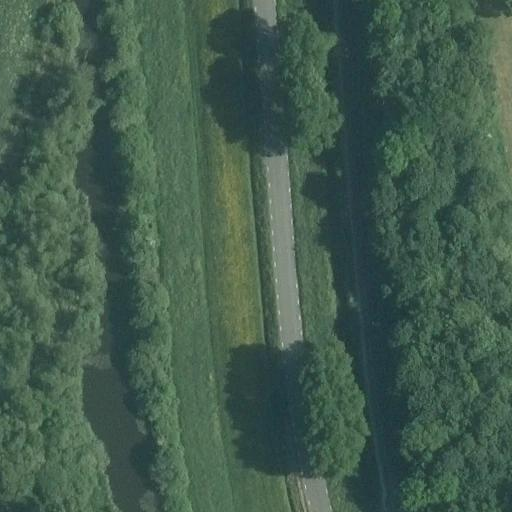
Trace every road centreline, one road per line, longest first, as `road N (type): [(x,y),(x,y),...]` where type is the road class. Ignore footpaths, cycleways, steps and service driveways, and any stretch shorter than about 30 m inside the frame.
road 1 (unknown): [(334,0),(361,342),(375,445),(397,511)]
road 2 (tertiary): [(313,511),(291,395),(250,0)]
